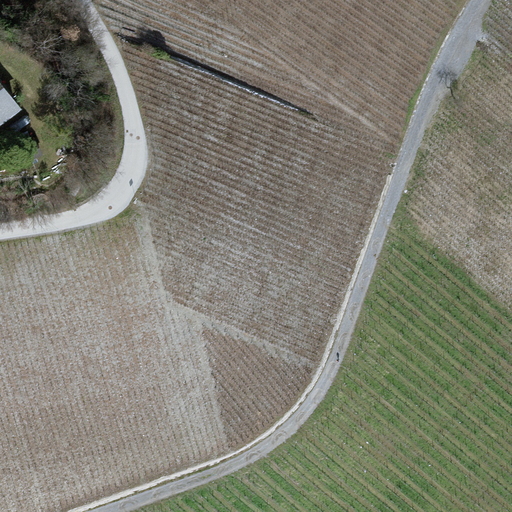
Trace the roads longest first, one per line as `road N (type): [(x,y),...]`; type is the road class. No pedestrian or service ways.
road 1 (unclassified): [(116,511),(259,455),(298,418),(326,378),(422,115),(477,0)]
road 2 (residential): [(79,0),(105,43),(131,116),(122,180),(68,217),(0,228)]
